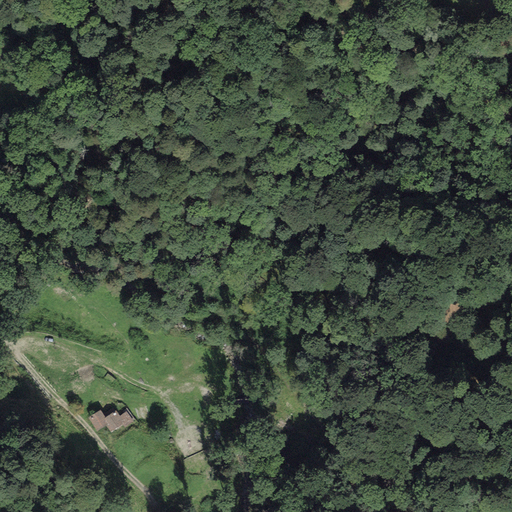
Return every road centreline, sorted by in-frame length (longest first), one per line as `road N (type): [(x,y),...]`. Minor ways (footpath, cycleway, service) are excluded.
road 1 (track): [(0,338),(155,511)]
road 2 (track): [(14,352),(27,338),(93,358),(158,393),(174,415)]
